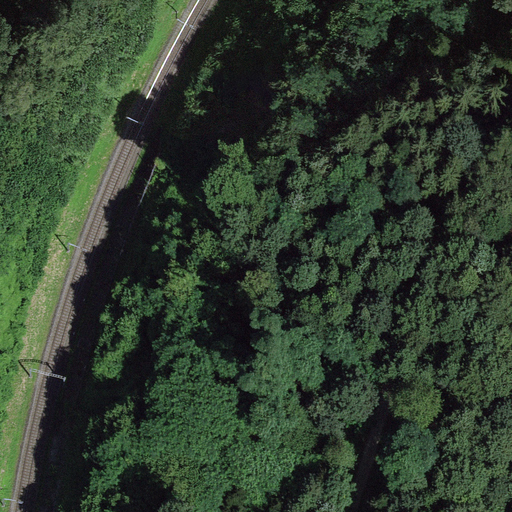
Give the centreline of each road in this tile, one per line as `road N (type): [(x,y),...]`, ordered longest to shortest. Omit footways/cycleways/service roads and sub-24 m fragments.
road 1 (track): [(346,511),(370,427),(482,152),(511,110)]
road 2 (track): [(370,427),(429,437),(511,408)]
